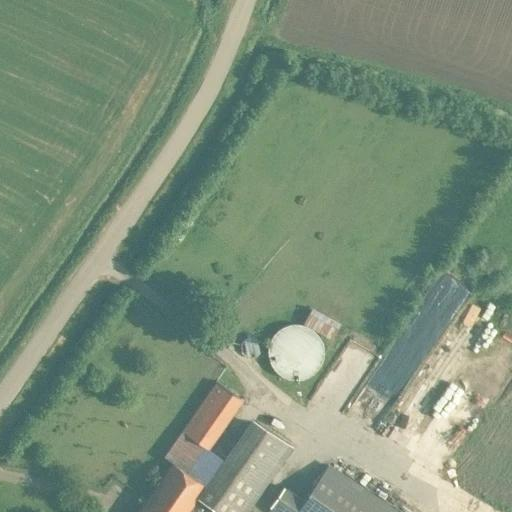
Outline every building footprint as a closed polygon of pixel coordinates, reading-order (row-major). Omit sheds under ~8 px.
[(446,316),(473,270),(449,256),(416,311),(431,320),(437,311),(446,316)] [(466,303),(443,329),(460,344),(483,318),(466,303)] [(278,368),(287,373),(299,374),(310,369),(318,361),(322,350),(321,338),(316,329),(308,323),(299,320),(289,321),(280,325),(273,332),(269,341),(269,351),(272,360),(278,368)] [(350,348),(362,363),(375,352),(363,338),(350,348)] [(215,377),(163,452),(171,458),(133,511),(241,511),(291,441),(251,413),(204,480),(185,467),(203,441),(206,443),(240,394),(215,377)] [(401,511),(326,460),(302,496),(282,482),(268,502),(282,511),(401,511)]
